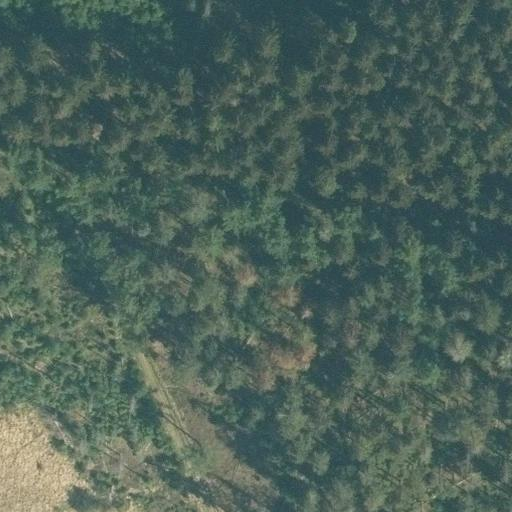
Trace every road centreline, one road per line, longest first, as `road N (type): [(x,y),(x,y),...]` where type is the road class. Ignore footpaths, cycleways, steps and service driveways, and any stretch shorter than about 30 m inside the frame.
road 1 (track): [(0,122),(185,160),(511,201)]
road 2 (track): [(211,511),(39,135)]
